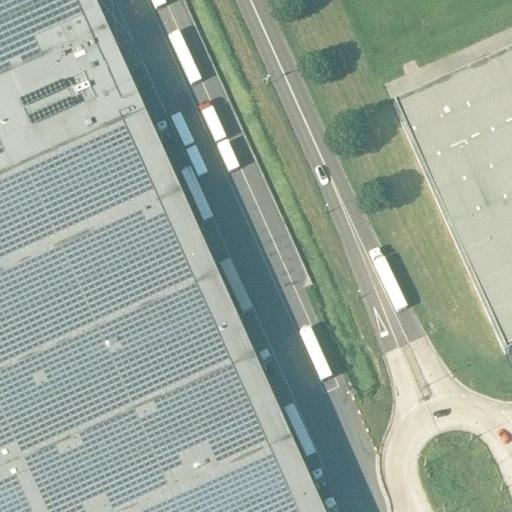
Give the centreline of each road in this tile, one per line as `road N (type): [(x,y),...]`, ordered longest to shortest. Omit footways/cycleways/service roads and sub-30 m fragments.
road 1 (secondary): [(249,0),(371,278)]
road 2 (secondary): [(450,407),(407,325),(371,278)]
road 3 (secondary): [(371,278),(414,422)]
